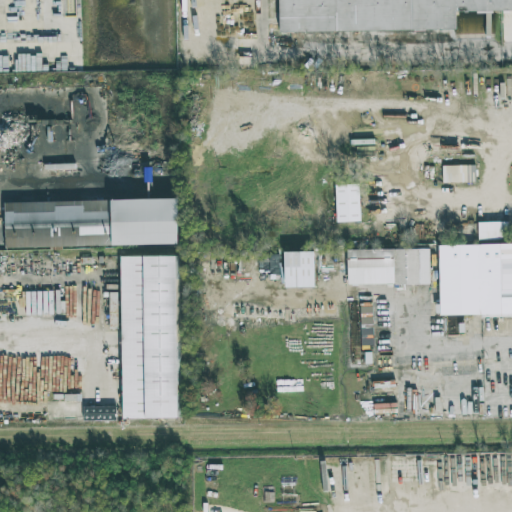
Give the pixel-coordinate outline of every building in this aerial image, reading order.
[(511,0),(277,0),(278,32),(455,30),(454,12),(511,11),(511,0)] [(1,144),(29,143),(28,113),(1,114),(1,144)] [(360,221),(359,183),(334,184),(336,222),(360,221)] [(174,199),(3,201),(4,246),(175,244),(174,199)] [(507,222),(478,222),(478,240),(507,239),(507,222)] [(438,317),(511,316),(511,244),(438,245),(438,317)] [(346,249),(346,284),(428,284),(428,249),(346,249)] [(313,252),(283,252),(284,288),(314,287),(313,252)] [(120,255),(121,418),(177,417),(176,255),(120,255)] [(447,334),(461,334),(460,317),(446,317),(447,334)] [(82,421),(115,421),(116,407),(83,406),(82,421)]
